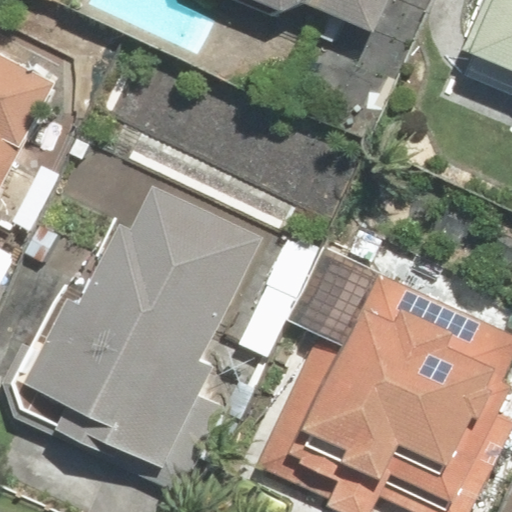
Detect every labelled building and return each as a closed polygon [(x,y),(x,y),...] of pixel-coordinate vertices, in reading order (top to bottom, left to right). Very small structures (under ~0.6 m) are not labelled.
[(242,0),(305,27),(313,8),(382,37),(398,0),(242,0)] [(511,0),(492,0),(472,55),(511,70),(511,0)] [(0,200),(62,86),(0,52),(0,200)] [(65,434),(192,493),(245,380),(211,364),(270,237),(159,186),(138,231),(126,226),(87,310),(74,304),(33,391),(76,410),(65,434)] [(463,511),(511,400),(511,329),(383,274),(290,488),(345,511),(380,511),(385,501),(410,511),(463,511)]
